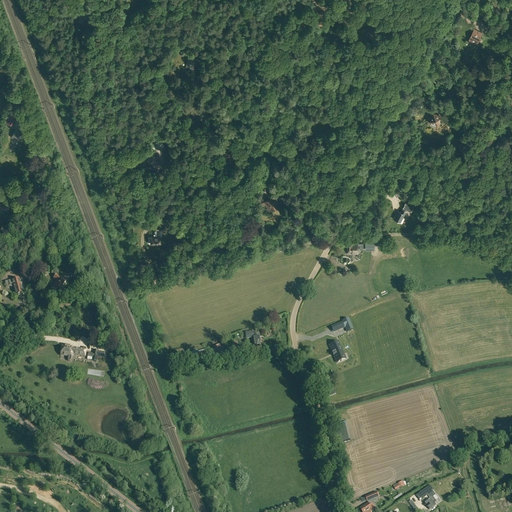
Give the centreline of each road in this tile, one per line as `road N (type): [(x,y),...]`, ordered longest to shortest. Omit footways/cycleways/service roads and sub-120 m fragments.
road 1 (unclassified): [(350,511),(294,344),(296,306),(458,0)]
road 2 (track): [(78,36),(72,108),(147,286),(315,242),(329,245)]
road 3 (track): [(334,237),(511,230)]
road 4 (primary): [(139,511),(0,403)]
road 5 (track): [(91,156),(104,141),(94,86),(111,0)]
